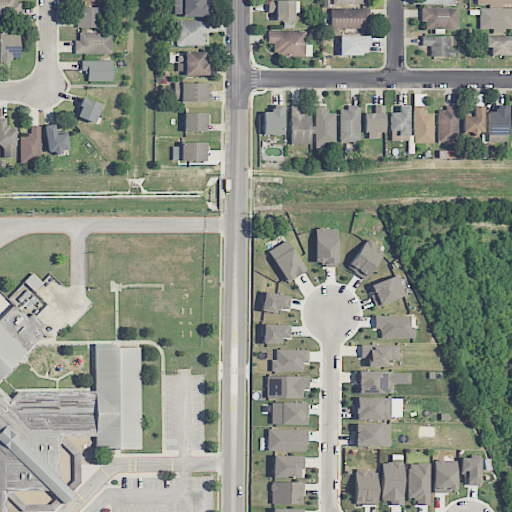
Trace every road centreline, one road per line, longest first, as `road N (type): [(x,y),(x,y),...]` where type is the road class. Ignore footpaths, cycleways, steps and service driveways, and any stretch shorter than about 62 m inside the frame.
road 1 (residential): [(233,511),(239,0)]
road 2 (residential): [(511,81),(238,80)]
road 3 (residential): [(329,511),(332,310)]
